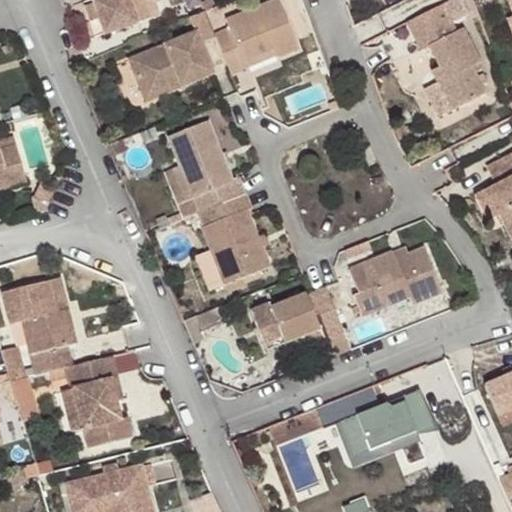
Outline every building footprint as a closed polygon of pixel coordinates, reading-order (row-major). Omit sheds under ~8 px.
[(92,0),(93,1),(98,18),(103,33),(134,22),(127,0),(92,0)] [(98,18),(93,1),(83,5),(89,21),(98,18)] [(215,40),(230,77),(246,70),(243,64),(273,52),(276,58),(277,61),(298,52),(276,1),(226,22),(229,32),(214,38),(215,40)] [(460,32),(446,5),(410,23),(425,50),(433,47),(437,55),(442,67),(434,71),(454,111),(488,94),(475,67),(483,63),(466,29),(460,32)] [(195,36),(128,64),(143,99),(168,89),(170,94),(213,77),(200,46),(215,40),(214,38),(204,14),(188,21),(195,36)] [(246,70),(276,58),(273,52),(243,64),(246,70)] [(437,55),(429,59),(434,71),(442,67),(437,55)] [(168,89),(143,99),(145,104),(170,94),(168,89)] [(198,216),(244,198),(238,182),(232,185),(207,125),(167,141),(179,170),(192,203),(198,216)] [(0,198),(31,189),(20,151),(4,157),(1,148),(0,148),(0,198)] [(511,156),(487,168),(495,186),(483,193),(495,220),(499,219),(511,246),(511,156)] [(184,205),(192,203),(179,170),(171,174),(184,205)] [(495,220),(483,193),(475,198),(487,223),(495,220)] [(250,212),(244,198),(198,216),(204,230),(201,231),(211,254),(226,290),(270,271),(247,214),(250,212)] [(394,264),(392,257),(350,273),(359,297),(353,300),(363,321),(410,302),(413,307),(442,295),(425,252),(408,258),(394,264)] [(406,252),(392,257),(394,264),(408,258),(406,252)] [(226,290),(211,254),(196,261),(210,296),(226,290)] [(59,281),(48,283),(55,314),(66,312),(59,281)] [(55,314),(48,283),(2,295),(10,326),(22,324),(27,347),(35,377),(65,370),(70,368),(65,349),(75,346),(66,312),(55,314)] [(343,336),(326,292),(307,300),(305,297),(271,311),(269,307),(248,314),(263,355),(284,347),(318,334),(322,345),(343,336)] [(22,324),(10,326),(15,349),(16,349),(27,347),(22,324)] [(318,334),(284,347),(288,358),(322,345),(318,334)] [(343,336),(322,345),(330,363),(351,355),(343,336)] [(15,349),(0,353),(9,383),(24,380),(16,349),(15,349)] [(70,368),(65,370),(70,391),(70,392),(72,392),(82,431),(86,451),(130,441),(125,421),(119,423),(109,383),(116,382),(110,359),(70,368)] [(511,412),(511,375),(485,389),(499,419),(511,412)] [(374,389),(336,404),(344,424),(382,409),(374,389)] [(70,391),(61,394),(71,434),(82,431),(72,392),(70,392),(70,391)] [(344,424),(342,425),(356,457),(399,442),(399,444),(435,430),(421,395),(404,402),(404,405),(388,411),(386,407),(382,409),(344,424)] [(151,511),(141,468),(66,486),(71,511),(151,511)] [(511,476),(501,481),(511,504),(511,476)]
